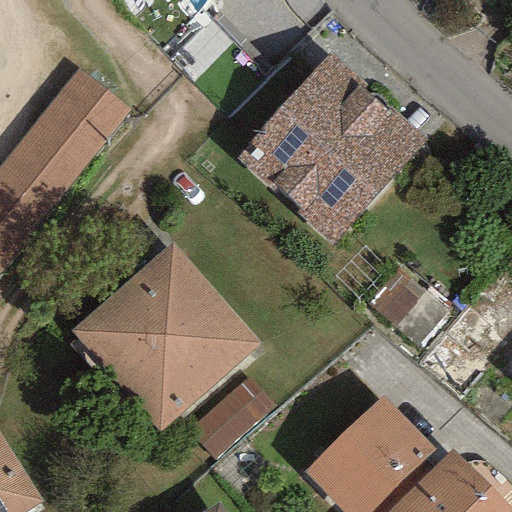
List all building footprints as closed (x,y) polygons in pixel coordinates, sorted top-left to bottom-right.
[(419,155),(328,67),(240,158),(331,246),(419,155)] [(0,284),(132,124),(79,80),(0,175),(0,284)] [(184,264),(88,350),(175,447),(272,361),(184,264)] [(507,511),(393,408),(321,483),(346,511),(507,511)] [(0,511),(58,511),(6,430),(0,434),(0,511)]
